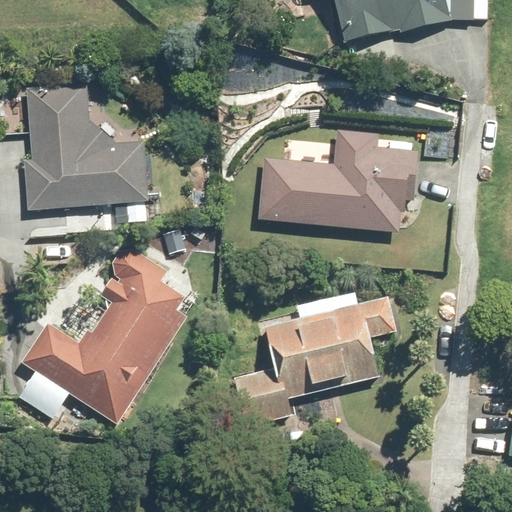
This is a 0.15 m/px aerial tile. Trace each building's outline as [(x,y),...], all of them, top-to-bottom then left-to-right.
[(335,0),(349,51),(403,37),(404,42),(455,28),(447,0),(335,0)] [(118,213),(148,211),(150,210),(146,148),(118,150),(92,128),(89,87),(29,92),(34,166),(27,166),(30,219),(118,213)] [(421,159),(380,155),(381,139),(342,135),(338,172),(269,165),(262,229),(402,241),(404,218),(408,219),(409,207),(416,208),(421,159)] [(148,211),(118,213),(119,230),(150,228),(148,211)] [(118,284),(124,287),(96,336),(93,334),(82,350),(50,329),(23,371),(121,435),(190,328),(181,323),(189,311),(163,293),(171,280),(135,258),(122,259),(115,271),(118,284)] [(399,339),(391,305),(267,334),(276,375),(237,383),(248,434),(294,424),(290,408),(382,387),(373,345),(399,339)]
